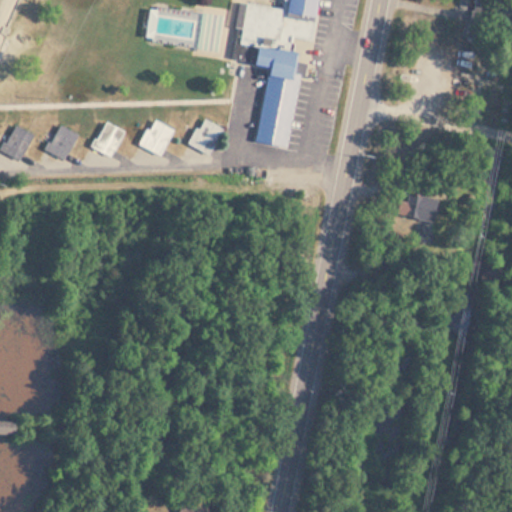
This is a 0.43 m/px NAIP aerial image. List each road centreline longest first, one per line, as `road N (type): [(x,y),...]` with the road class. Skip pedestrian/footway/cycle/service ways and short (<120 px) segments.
road 1 (primary): [(279,511),(380,0)]
road 2 (residential): [(343,180),(302,173),(0,184)]
road 3 (residential): [(359,106),(511,129)]
